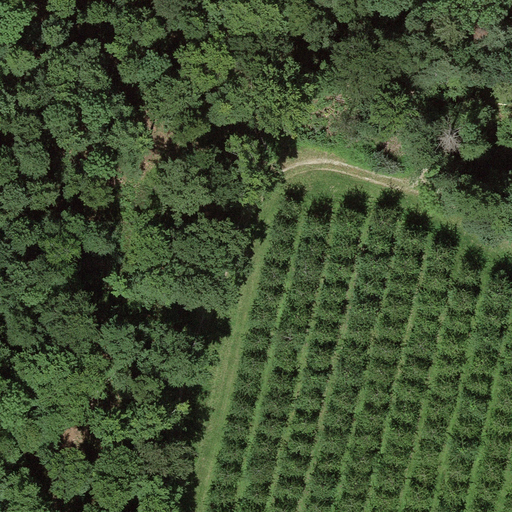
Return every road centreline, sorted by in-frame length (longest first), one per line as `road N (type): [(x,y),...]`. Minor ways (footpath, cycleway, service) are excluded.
road 1 (track): [(160,511),(197,307),(251,176),(280,156),(310,155),(416,184),(511,237)]
road 2 (track): [(416,184),(414,36),(421,0)]
